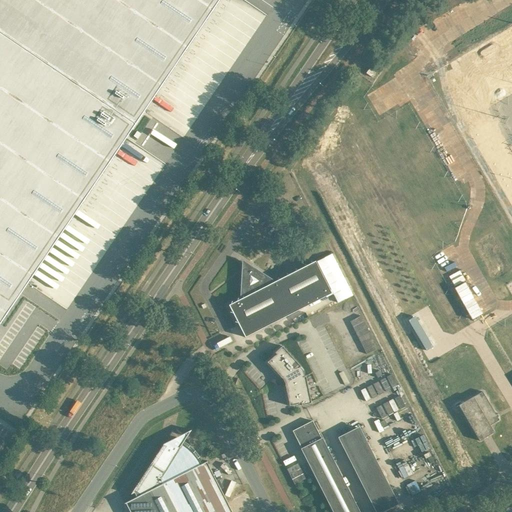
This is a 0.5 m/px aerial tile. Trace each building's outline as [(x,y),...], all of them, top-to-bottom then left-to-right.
[(0,0),(0,323),(21,293),(20,293),(219,0),(0,0)] [(372,78),(375,73),(370,69),(366,74),(372,78)] [(332,254),(317,261),(337,302),(353,295),(332,254)] [(315,261),(285,276),(272,283),(271,281),(273,280),(242,260),(240,297),(242,296),(243,298),(229,305),(245,337),(332,293),(315,261)] [(430,345),(413,315),(406,318),(424,349),(430,345)] [(367,329),(356,335),(364,351),(375,345),(367,329)] [(276,354),(267,362),(283,379),(284,383),(289,406),(301,403),(301,405),(311,403),(304,371),(282,346),(275,352),(276,354)] [(479,440),(483,439),(494,432),(490,425),(499,420),(482,391),(459,405),(479,440)] [(358,511),(312,420),(292,431),(333,511),(358,511)] [(373,511),(379,511),(396,504),(359,425),(338,435),(373,511)] [(231,511),(223,494),(207,462),(207,461),(203,463),(200,456),(195,450),(184,441),(177,437),(163,444),(131,493),(130,494),(134,493),(136,497),(124,503),(125,504),(125,503),(129,511),(231,511)]
